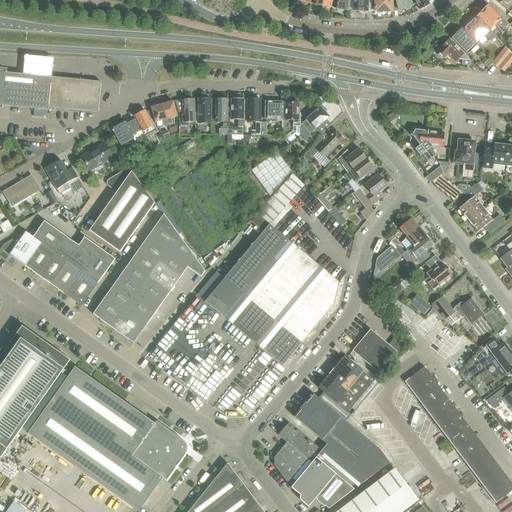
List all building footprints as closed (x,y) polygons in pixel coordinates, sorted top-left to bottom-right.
[(322,0),(321,7),(324,7),(325,9),(327,10),(328,8),(330,9),(332,0),(322,0)] [(349,0),(336,0),(335,9),(337,9),(338,12),(341,12),(343,10),(348,11),(349,0)] [(353,0),(353,11),(358,12),(360,14),(364,15),(367,13),(368,13),(368,12),(368,0),(353,0)] [(368,0),(368,12),(376,12),(377,15),(381,15),(382,12),(392,13),(392,0),(368,0)] [(410,7),(411,6),(409,0),(395,0),(399,10),(405,8),(406,10),(410,8),(410,7)] [(429,5),(426,0),(414,0),(420,10),(429,5)] [(511,1),(510,0),(494,0),(509,12),(508,13),(511,16),(511,1)] [(475,18),(477,20),(488,32),(489,31),(497,23),(502,29),(508,24),(489,4),(481,12),(478,12),(476,14),(476,17),(475,18)] [(466,31),(464,32),(475,44),(483,36),(485,39),(488,37),(492,41),(495,37),(489,31),(488,32),(477,20),(475,22),(473,19),(472,20),(469,20),(466,24),(466,27),(464,29),(466,31)] [(475,44),(464,32),(461,28),(451,38),(467,55),(477,45),(475,44)] [(449,39),(437,51),(441,54),(444,58),(448,54),(451,58),(462,59),(462,65),(467,66),(471,62),(469,59),(449,39)] [(497,68),(498,68),(510,52),(505,47),(491,64),(497,68)] [(511,54),(510,52),(498,68),(503,72),(511,61),(511,54)] [(25,75),(51,78),(53,78),(55,58),(27,55),(25,75)] [(0,108),(2,108),(2,106),(34,109),(47,111),(48,111),(48,110),(48,107),(51,78),(25,75),(5,73),(5,70),(0,69),(0,108)] [(100,83),(53,78),(51,78),(48,107),(97,112),(100,83)] [(188,123),(195,123),(194,100),(182,100),(182,101),(174,101),(178,113),(182,112),(182,116),(181,116),(182,126),(188,125),(188,123)] [(197,124),(211,124),(211,100),(198,100),(197,124)] [(218,136),(227,136),(227,127),(227,100),(215,100),(215,123),(222,123),(222,127),(220,127),(220,129),(218,129),(218,136)] [(243,136),(243,122),(243,100),(230,100),(230,120),(238,120),(238,127),(227,127),(227,136),(243,136)] [(259,135),(260,135),(260,123),(260,100),(243,100),(243,122),(255,122),(255,131),(251,131),(251,136),(260,136),(259,135)] [(300,129),(301,128),(301,124),(300,125),(300,120),(298,120),(298,103),(292,103),(292,101),(289,100),(286,101),(286,103),(285,103),(285,121),(292,121),(292,127),(292,132),(286,136),(283,139),(287,144),(300,134),(300,129)] [(166,104),(162,105),(166,124),(167,123),(172,122),(171,118),(177,117),(173,102),(172,102),(170,101),(167,102),(166,104)] [(282,120),(282,103),(265,103),(265,119),(282,120)] [(167,125),(167,123),(166,124),(162,105),(158,106),(156,105),(153,105),(152,108),(151,108),(155,123),(162,121),(163,126),(167,125)] [(320,107),(301,124),(301,128),(305,125),(311,133),(317,128),(321,134),(332,124),(327,119),(329,117),(325,113),(326,110),(323,108),(320,108),(320,107)] [(34,109),(33,117),(44,118),(44,115),(46,115),(47,111),(34,109)] [(145,136),(156,131),(144,111),(140,114),(138,113),(135,115),(135,116),(134,117),(145,136)] [(396,118),(392,113),(386,117),(390,123),(396,118)] [(135,141),(144,136),(141,131),(140,132),(134,121),(126,125),(124,123),(112,129),(113,131),(112,131),(113,132),(114,132),(121,146),(134,139),(135,141)] [(166,130),(161,132),(165,139),(169,137),(166,130)] [(329,163),(348,143),(335,130),(320,146),(315,142),(308,152),(313,157),(317,152),(329,163)] [(435,155),(432,147),(431,147),(430,142),(430,140),(427,140),(428,132),(413,130),(410,131),(410,135),(409,135),(413,138),(419,146),(415,149),(420,156),(422,154),(427,161),(435,155)] [(444,133),(428,132),(427,140),(430,140),(430,142),(431,147),(432,147),(443,148),(444,133)] [(165,140),(161,134),(155,137),(160,139),(159,143),(165,140)] [(191,140),(181,146),(185,152),(195,145),(191,140)] [(455,153),(454,165),(463,166),(462,170),(473,171),(474,164),(477,165),(478,154),(473,153),(474,143),(472,143),(473,142),(466,141),(466,142),(459,141),(457,153),(455,153)] [(492,165),(505,166),(507,145),(501,144),(500,146),(494,145),(494,147),(484,146),(482,168),(489,169),(491,169),(492,168),(492,167),(492,165)] [(90,171),(112,158),(105,147),(96,152),(94,150),(82,157),(85,163),(86,166),(87,165),(90,171)] [(337,159),(347,173),(366,159),(358,148),(350,155),(347,151),(337,159)] [(270,197),(291,172),(277,152),(252,170),(250,171),(270,197)] [(366,159),(347,173),(345,175),(350,182),(353,179),(360,188),(363,185),(369,180),(366,175),(374,169),(366,159)] [(66,171),(60,161),(49,167),(43,170),(56,190),(59,195),(70,189),(73,194),(83,188),(71,168),(66,171)] [(437,162),(439,167),(442,173),(446,170),(447,168),(448,163),(437,162)] [(429,183),(430,182),(440,174),(442,173),(439,167),(425,178),(429,183)] [(119,253),(154,203),(131,172),(128,168),(108,180),(107,181),(106,182),(106,184),(107,186),(108,187),(116,193),(89,231),(119,253)] [(233,236),(244,223),(202,168),(188,177),(233,236)] [(222,170),(212,177),(231,203),(241,196),(222,170)] [(377,174),(369,180),(363,185),(360,188),(354,192),(366,208),(361,212),(367,220),(374,212),(369,206),(371,205),(372,206),(382,198),(379,193),(387,186),(377,174)] [(453,202),(462,195),(462,194),(459,189),(457,191),(453,185),(452,186),(448,181),(446,182),(440,174),(430,182),(437,190),(438,189),(442,194),(443,193),(447,198),(449,197),(453,202)] [(291,175),(250,221),(263,232),(269,225),(273,229),(292,207),(288,204),(304,186),(291,175)] [(219,247),(231,237),(186,177),(173,186),(219,247)] [(12,206),(39,190),(34,182),(30,184),(27,179),(4,192),(12,206)] [(321,183),(316,179),(312,184),(316,188),(321,183)] [(458,209),(467,221),(483,208),(474,197),(482,190),(477,183),(462,194),(462,195),(467,202),(458,209)] [(168,184),(155,194),(203,258),(216,249),(168,184)] [(330,186),(321,193),(325,198),(333,191),(330,186)] [(52,206),(57,202),(51,191),(45,195),(52,206)] [(321,193),(315,198),(328,212),(334,208),(325,198),(321,193)] [(492,220),(483,208),(467,221),(477,233),(485,226),(491,232),(504,222),(499,215),(492,220)] [(163,215),(147,238),(167,253),(179,236),(163,215)] [(399,229),(406,237),(418,227),(411,219),(399,229)] [(1,224),(0,224),(0,226),(4,233),(12,228),(7,220),(1,224)] [(4,245),(0,249),(9,255),(61,292),(67,296),(81,307),(115,259),(84,238),(78,246),(44,221),(33,237),(25,232),(25,233),(25,232),(4,245)] [(333,305),(338,283),(273,229),(269,225),(263,232),(224,279),(205,302),(282,366),(333,305)] [(404,239),(411,247),(425,236),(426,236),(418,227),(406,237),(404,239)] [(510,252),(500,259),(507,268),(505,269),(511,277),(511,233),(511,235),(511,241),(506,246),(510,252)] [(205,271),(179,236),(167,253),(187,267),(187,268),(201,277),(205,271)] [(432,244),(425,236),(411,247),(401,255),(409,265),(415,260),(419,264),(429,257),(424,251),(432,244)] [(147,238),(138,250),(154,261),(159,265),(167,253),(147,238)] [(390,242),(395,247),(399,244),(394,238),(390,242)] [(404,249),(399,244),(395,247),(400,252),(404,249)] [(377,259),(375,266),(381,272),(400,256),(392,246),(377,259)] [(138,250),(130,262),(146,273),(154,261),(138,250)] [(179,279),(187,268),(187,267),(167,253),(159,265),(179,279)] [(441,265),(439,263),(434,256),(424,264),(429,271),(426,274),(428,278),(423,281),(426,285),(427,284),(432,290),(451,276),(450,275),(452,273),(449,268),(446,270),(442,265),(441,265)] [(169,293),(179,279),(159,265),(154,261),(146,273),(151,276),(149,278),(169,293)] [(130,262),(122,273),(142,288),(149,278),(151,276),(146,273),(130,262)] [(216,272),(197,296),(205,302),(224,279),(216,272)] [(122,273),(113,285),(134,299),(138,293),(142,288),(122,273)] [(159,308),(169,293),(149,278),(142,288),(138,293),(159,308)] [(408,278),(400,284),(404,289),(412,283),(408,278)] [(113,285),(105,297),(125,311),(134,299),(113,285)] [(393,289),(392,290),(399,299),(404,295),(403,293),(404,292),(399,285),(393,289)] [(146,326),(159,308),(138,293),(134,299),(125,311),(146,326)] [(423,315),(430,307),(416,296),(410,303),(423,315)] [(92,315),(113,329),(125,311),(105,297),(92,315)] [(445,321),(454,313),(442,298),(432,305),(445,321)] [(457,310),(460,314),(462,317),(463,316),(470,324),(483,314),(472,299),(457,310)] [(494,331),(504,322),(493,308),(483,316),(494,331)] [(133,344),(146,326),(125,311),(113,329),(133,344)] [(415,326),(422,335),(441,322),(434,312),(415,326)] [(0,458),(70,360),(22,326),(0,357),(0,458)] [(380,375),(398,353),(370,330),(352,351),(380,375)] [(405,344),(399,338),(396,336),(388,345),(398,353),(405,344)] [(481,350),(465,369),(471,377),(488,364),(485,358),(488,356),(491,354),(506,374),(511,369),(511,355),(503,344),(499,347),(494,339),(494,340),(491,336),(479,348),(481,350)] [(453,340),(444,347),(451,357),(460,351),(453,340)] [(457,368),(467,361),(461,353),(451,360),(457,368)] [(347,413),(374,381),(344,356),(317,388),(347,413)] [(185,454),(186,450),(186,447),(185,443),(183,441),(156,421),(154,424),(75,367),(28,434),(138,511),(162,478),(166,481),(185,454)] [(404,382),(472,472),(495,504),(511,490),(511,484),(503,472),(424,367),(404,382)] [(252,392),(260,398),(275,378),(267,372),(252,392)] [(511,410),(511,392),(509,395),(504,388),(493,396),(498,403),(503,399),(511,410)] [(295,418),(322,441),(325,444),(318,453),(359,486),(389,463),(379,450),(341,418),(314,396),(306,404),(305,403),(300,409),(301,411),(295,418)] [(274,466),(279,472),(288,485),(288,484),(292,488),(291,489),(300,497),(299,498),(299,502),(307,508),(315,500),(329,510),(355,490),(333,473),(313,455),(318,448),(288,423),(278,436),(286,443),(274,458),(274,466)] [(505,430),(499,435),(504,442),(511,437),(505,430)] [(263,511),(234,472),(227,464),(188,511),(263,511)] [(394,469),(336,511),(402,511),(418,501),(394,469)] [(409,482),(417,494),(429,486),(420,474),(409,482)]
